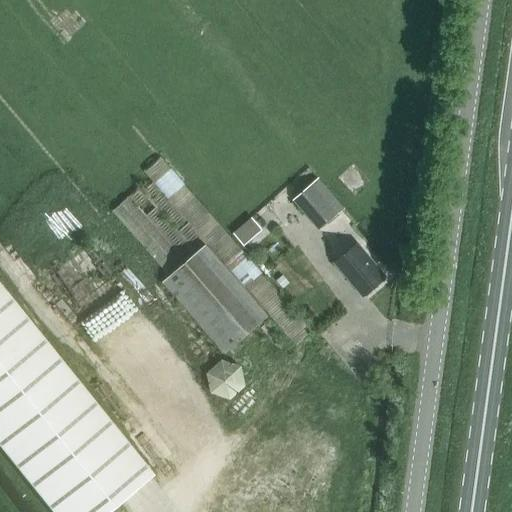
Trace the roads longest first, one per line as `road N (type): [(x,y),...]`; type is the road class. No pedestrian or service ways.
road 1 (unclassified): [(421,511),(486,0)]
road 2 (primary): [(475,511),(511,250)]
